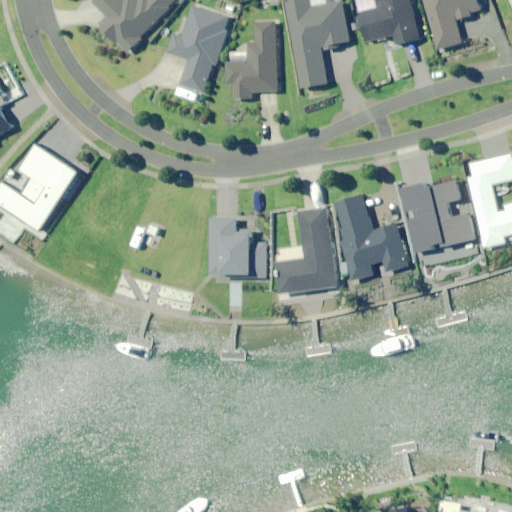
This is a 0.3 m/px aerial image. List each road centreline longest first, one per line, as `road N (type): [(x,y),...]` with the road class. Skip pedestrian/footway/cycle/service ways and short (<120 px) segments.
road 1 (residential): [(233,161),(185,167),(116,140),(48,72),(22,0)]
road 2 (residential): [(43,0),(71,64),(107,104),(163,137),(233,161)]
road 3 (residential): [(309,150),(398,105),(511,71)]
road 4 (residential): [(511,106),(400,142),(309,150)]
